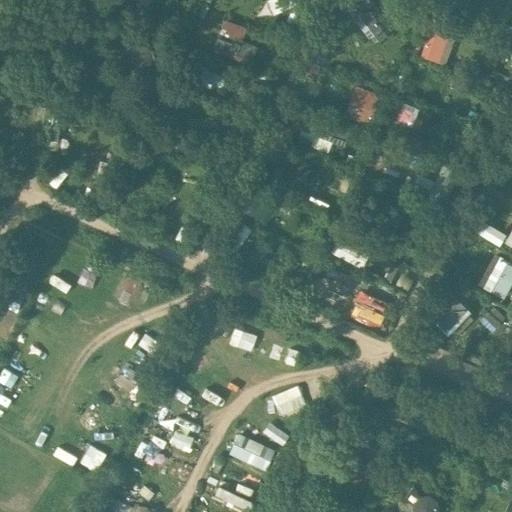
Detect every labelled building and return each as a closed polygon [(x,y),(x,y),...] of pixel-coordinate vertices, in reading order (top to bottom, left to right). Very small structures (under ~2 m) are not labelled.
[(222,18),(212,48),(251,60),(256,45),(241,40),(246,26),(222,18)] [(419,58),(441,62),(448,31),(426,27),(419,58)] [(194,66),(190,77),(209,86),(214,75),(194,66)] [(369,125),(381,93),(353,83),(342,115),(369,125)] [(511,225),(503,241),(511,246),(511,225)] [(330,250),(361,268),(370,252),(339,234),(330,250)] [(36,253),(20,245),(0,284),(0,296),(12,302),(36,253)] [(504,299),(511,283),(511,262),(493,253),(476,284),(504,299)] [(349,309),(353,297),(323,286),(318,297),(349,309)] [(35,302),(59,311),(64,297),(39,289),(35,302)] [(452,295),(429,317),(443,332),(467,310),(452,295)] [(226,453),(264,470),(273,449),(235,432),(226,453)] [(410,487),(399,482),(399,501),(410,497),(417,504),(426,504),(429,511),(434,511),(444,503),(433,498),(434,488),(427,481),(418,481),(410,487)]
